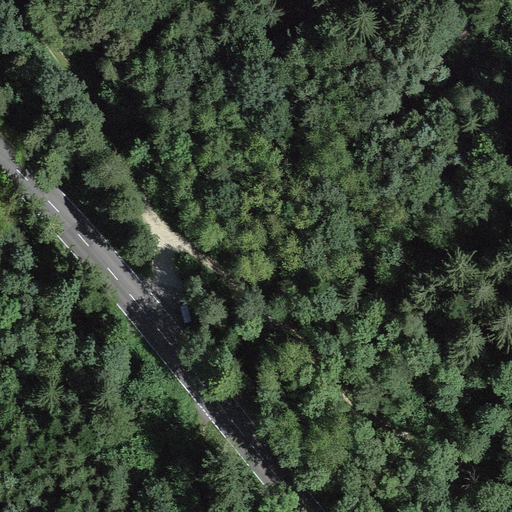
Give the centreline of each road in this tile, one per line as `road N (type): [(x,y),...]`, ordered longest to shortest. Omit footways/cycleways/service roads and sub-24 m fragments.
road 1 (tertiary): [(0,154),(153,319),(309,511)]
road 2 (track): [(511,478),(387,430),(241,283),(158,239)]
road 3 (track): [(153,319),(162,288),(158,239),(85,89),(20,0)]
